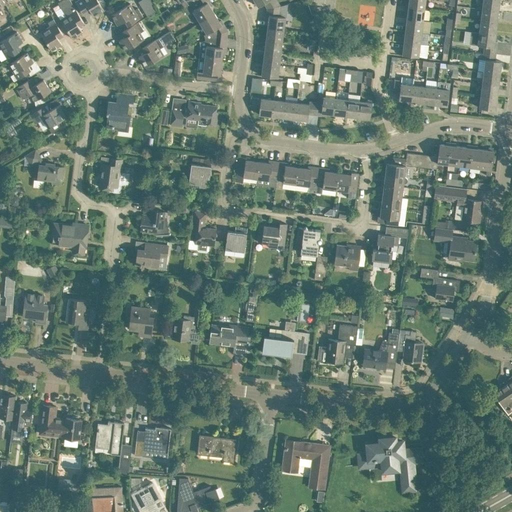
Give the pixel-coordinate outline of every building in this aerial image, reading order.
[(84,23),(76,10),(70,0),(60,0),(58,2),(66,16),(61,19),(72,38),(83,32),(79,26),(84,23)] [(98,0),(78,0),(76,2),(84,15),(91,11),(94,16),(104,10),(103,8),(104,7),(105,7),(105,4),(105,2),(104,1),(102,0),(98,0)] [(200,22),(214,13),(208,2),(210,1),(209,0),(197,0),(185,8),(188,14),(193,11),(200,22)] [(267,8),(281,6),(277,0),(254,0),(259,7),(264,3),(267,8)] [(425,8),(426,0),(409,0),(408,6),(425,8)] [(498,11),(499,0),(484,0),(484,9),(498,11)] [(126,27),(135,22),(143,16),(138,8),(135,10),(131,3),(111,15),(118,25),(123,22),(126,27)] [(152,3),(143,9),(147,16),(149,15),(157,10),(152,3)] [(268,27),(284,29),(286,17),(280,16),(281,6),(267,8),(266,15),(269,15),(268,27)] [(423,20),(425,8),(408,6),(407,18),(423,20)] [(497,22),(498,11),(484,9),(482,21),(497,22)] [(205,41),(227,36),(228,31),(223,23),(221,25),(214,13),(200,22),(207,33),(204,35),(205,41)] [(168,26),(173,23),(170,17),(169,18),(164,20),(168,26)] [(422,32),(423,20),(407,18),(405,30),(422,32)] [(64,36),(59,27),(54,19),(48,22),(50,26),(40,32),(52,51),(62,44),(59,39),(64,36)] [(126,51),(134,45),(145,39),(141,32),(144,30),(139,21),(122,32),(125,37),(119,40),(126,51)] [(495,34),(497,22),(482,21),(481,32),(495,34)] [(283,41),(284,29),(268,27),(266,39),(283,41)] [(421,44),(422,32),(405,30),(404,42),(421,44)] [(0,45),(8,58),(12,55),(21,50),(17,45),(23,42),(17,31),(0,41),(0,45)] [(472,31),(470,45),(479,46),(485,46),(484,53),(496,55),(497,47),(494,46),(494,41),(495,34),(481,32),(472,31)] [(205,59),(222,62),(223,48),(226,48),(227,36),(205,41),(206,46),(205,59)] [(164,46),(158,38),(142,48),(145,53),(139,56),(145,67),(164,55),(160,49),(164,46)] [(281,53),(283,41),(266,39),(265,51),(281,53)] [(419,57),(421,44),(404,42),(402,55),(419,57)] [(177,46),(177,53),(189,50),(188,44),(177,46)] [(280,65),(281,53),(265,51),(263,63),(280,65)] [(14,81),(22,76),(31,71),(28,66),(33,62),(27,52),(9,63),(15,73),(11,76),(14,81)] [(495,60),(496,55),(484,53),(483,60),(485,60),(484,71),(500,73),(501,61),(495,60)] [(220,74),(222,62),(205,59),(203,72),(197,72),(196,78),(222,81),(222,74),(220,74)] [(278,77),(280,65),(263,63),(262,75),(278,77)] [(498,85),(500,73),(484,71),(482,83),(498,85)] [(35,101),(42,96),(51,91),(43,79),(33,85),(29,79),(16,87),(23,99),(31,94),(35,101)] [(407,81),(404,81),(395,80),(393,92),(399,93),(399,99),(411,101),(413,86),(407,85),(407,81)] [(497,97),(498,85),(482,83),(481,95),(497,97)] [(423,103),(425,87),(413,86),(411,101),(423,103)] [(435,104),(437,89),(425,87),(423,103),(435,104)] [(447,106),(449,96),(449,90),(437,89),(435,104),(447,106)] [(163,93),(155,93),(154,97),(153,98),(157,103),(158,102),(163,102),(163,93)] [(129,102),(133,103),(134,95),(121,94),(120,103),(116,102),(116,104),(112,103),(112,102),(108,101),(107,114),(108,114),(106,127),(120,128),(120,126),(130,127),(131,115),(127,115),(129,102)] [(495,110),(497,97),(481,95),(479,108),(495,110)] [(336,98),(331,97),(324,97),(324,103),(317,102),(315,115),(322,115),(322,113),(334,114),(336,98)] [(273,100),(271,99),(261,98),(259,114),(271,116),(273,100)] [(348,100),(344,99),(336,98),(334,114),(346,116),(348,100)] [(271,116),(283,117),(285,101),(273,100),(271,116)] [(360,101),(358,101),(348,100),(346,116),(358,117),(360,101)] [(206,123),(216,124),(218,112),(216,112),(217,106),(195,103),(195,102),(189,101),(187,112),(184,112),(184,111),(172,109),(170,125),(182,127),(183,116),(186,117),(186,118),(198,119),(199,117),(206,118),(206,123)] [(296,103),(288,102),(285,101),(283,117),(294,119),(296,103)] [(372,103),(362,101),(360,101),(358,117),(370,119),(372,103)] [(317,102),(316,102),(310,102),(310,104),(296,103),(294,119),(308,120),(308,114),(315,115),(317,102)] [(451,103),(450,111),(457,112),(458,104),(451,103)] [(60,121),(66,117),(59,104),(48,111),(45,105),(30,114),(36,123),(43,118),(52,132),(63,126),(60,121)] [(11,124),(5,128),(9,135),(15,131),(11,124)] [(448,164),(450,145),(439,144),(438,156),(432,155),(430,168),(436,169),(437,163),(448,164)] [(458,165),(461,146),(450,145),(448,164),(458,165)] [(469,167),(471,148),(461,146),(458,165),(469,167)] [(480,168),(482,149),(471,148),(469,167),(480,168)] [(52,181),(52,183),(59,184),(60,177),(62,178),(64,167),(55,166),(55,163),(43,162),(36,149),(25,156),(30,164),(31,166),(38,162),(39,164),(37,179),(52,181)] [(487,169),(486,175),(491,175),(494,150),(482,149),(480,168),(487,169)] [(412,166),(413,153),(407,152),(406,159),(405,159),(404,165),(411,166),(412,166)] [(260,161),(259,161),(246,160),(246,157),(239,156),(236,181),(243,182),(244,176),(258,178),(260,161)] [(121,173),(123,160),(110,158),(109,164),(102,163),(101,170),(104,171),(104,174),(99,173),(99,178),(100,178),(99,187),(108,188),(109,186),(117,187),(119,173),(121,173)] [(404,165),(405,159),(396,158),(392,161),(392,163),(387,163),(385,174),(404,176),(405,169),(411,170),(411,166),(404,165)] [(280,162),(279,162),(272,161),(272,163),(260,161),(258,178),(269,179),(269,186),(277,187),(280,162)] [(299,167),(286,165),(286,163),(280,162),(277,187),(283,188),(283,182),(297,184),(299,167)] [(211,166),(201,164),(192,163),(190,186),(208,188),(211,166)] [(319,167),(312,166),(311,169),(299,167),(297,184),(309,185),(308,191),(316,193),(319,167)] [(339,173),(338,173),(325,171),(326,168),(319,167),(316,193),(322,193),(323,187),(337,189),(339,173)] [(349,191),(348,197),(355,198),(358,173),(351,172),(351,174),(339,173),(337,189),(349,191)] [(405,177),(404,176),(385,174),(384,185),(403,187),(403,183),(404,183),(406,183),(406,182),(407,181),(407,180),(407,179),(407,178),(406,177),(405,177)] [(143,185),(141,195),(149,196),(150,186),(143,185)] [(401,198),(403,187),(384,185),(383,195),(401,198)] [(434,198),(455,201),(457,187),(435,185),(434,198)] [(400,208),(401,198),(383,195),(381,206),(400,208)] [(18,196),(13,196),(10,200),(12,205),(17,206),(20,201),(18,196)] [(482,201),(466,198),(457,197),(455,218),(479,222),(482,201)] [(168,206),(167,212),(183,214),(184,208),(168,206)] [(398,225),(400,208),(381,206),(380,217),(386,218),(386,223),(398,225)] [(165,211),(158,210),(148,209),(147,217),(142,216),(140,230),(158,233),(159,228),(163,228),(165,211)] [(204,227),(205,220),(206,213),(196,212),(193,234),(197,235),(196,243),(197,243),(197,249),(198,251),(206,252),(209,250),(209,245),(214,246),(216,229),(204,227)] [(0,226),(14,227),(15,217),(0,216),(0,226)] [(73,251),(74,252),(84,253),(85,247),(86,247),(88,225),(73,223),(73,225),(54,223),(53,235),(60,236),(59,244),(74,246),(73,251)] [(284,245),(286,233),(287,223),(280,223),(279,227),(260,225),(258,242),(269,243),(268,247),(278,248),(278,245),(284,245)] [(244,252),(246,237),(248,227),(236,226),(235,231),(228,230),(225,250),(226,250),(225,253),(243,255),(244,252)] [(320,238),(321,230),(308,228),(306,226),(304,228),(298,227),(297,240),(302,241),(300,253),(317,255),(319,243),(320,243),(321,242),(322,242),(322,241),(322,240),(322,239),(321,239),(321,238),(320,238)] [(467,237),(459,236),(459,239),(451,238),(453,229),(435,227),(434,240),(450,242),(448,257),(474,260),(477,241),(467,240),(467,237)] [(407,238),(408,229),(398,228),(397,236),(378,234),(377,243),(379,243),(378,249),(373,248),(372,259),(373,259),(373,260),(393,263),(394,253),(397,254),(399,237),(407,238)] [(169,245),(155,244),(145,242),(145,249),(138,248),(136,265),(159,267),(160,256),(168,257),(169,245)] [(357,270),(359,256),(360,247),(352,246),(352,248),(337,246),(336,256),(335,263),(350,265),(350,269),(357,270)] [(328,258),(317,257),(315,272),(325,274),(328,258)] [(12,306),(13,296),(13,293),(14,277),(6,276),(5,292),(6,292),(5,305),(7,305),(12,306)] [(460,280),(450,279),(433,277),(432,290),(436,291),(435,298),(453,300),(454,287),(459,287),(460,280)] [(45,323),(46,313),(47,304),(43,303),(44,295),(26,293),(24,306),(23,315),(33,317),(33,316),(37,316),(36,322),(45,323)] [(253,322),(257,296),(250,295),(249,297),(247,299),(246,301),(245,303),(244,306),(245,309),(244,309),(242,320),(253,322)] [(417,306),(418,299),(402,297),(401,304),(417,306)] [(86,309),(87,301),(69,298),(66,321),(79,322),(79,327),(88,328),(90,309),(86,309)] [(201,325),(202,315),(203,304),(197,304),(195,317),(190,316),(189,320),(176,318),(174,336),(178,337),(178,339),(187,340),(189,327),(195,328),(195,324),(201,325)] [(150,308),(142,307),(132,306),(129,329),(143,330),(142,335),(151,336),(153,317),(149,317),(150,308)] [(439,315),(452,317),(454,309),(440,307),(439,315)] [(355,345),(357,333),(358,326),(340,323),(338,339),(328,338),(327,346),(319,345),(318,359),(326,360),(332,361),(343,362),(344,357),(345,347),(344,347),(344,343),(355,345)] [(248,335),(249,328),(229,325),(228,327),(212,325),(210,342),(234,345),(233,353),(246,355),(246,353),(250,353),(252,336),(248,335)] [(308,344),(310,331),(284,327),(283,335),(265,333),(262,352),(292,356),(293,342),(308,344)] [(396,361),(398,346),(400,329),(393,328),(392,332),(389,332),(388,340),(383,340),(378,351),(365,349),(363,365),(385,368),(386,360),(396,361)] [(416,331),(401,329),(400,329),(398,346),(405,347),(403,360),(412,361),(413,361),(421,362),(423,342),(415,341),(416,331)] [(511,379),(506,383),(507,384),(502,387),(501,387),(493,392),(506,411),(509,409),(510,410),(511,408),(511,379)] [(16,395),(15,395),(2,394),(0,411),(0,417),(13,419),(15,401),(16,401),(16,395)] [(27,403),(16,401),(15,401),(13,419),(11,432),(11,434),(23,435),(24,427),(26,425),(30,426),(32,409),(26,408),(27,403)] [(63,438),(79,440),(81,419),(79,419),(78,417),(73,416),(71,418),(66,417),(66,419),(55,418),(56,406),(43,404),(40,434),(63,437),(63,438)] [(111,453),(120,454),(124,423),(108,421),(108,424),(98,423),(95,447),(111,449),(111,453)] [(135,455),(168,459),(172,428),(161,427),(160,429),(146,428),(145,431),(138,430),(135,455)] [(223,454),(223,459),(232,461),(235,439),(222,438),(222,440),(218,439),(218,437),(211,436),(212,436),(201,435),(199,453),(209,454),(209,452),(223,454)] [(400,441),(396,441),(395,437),(393,437),(393,439),(392,439),(392,438),(390,438),(390,439),(387,440),(386,440),(386,439),(385,439),(383,439),(383,440),(382,440),(382,438),(380,438),(380,442),(367,444),(368,452),(359,453),(359,456),(358,456),(359,465),(360,465),(360,468),(363,467),(370,467),(383,465),(383,467),(385,467),(386,472),(387,472),(387,474),(395,473),(395,472),(396,471),(395,466),(396,466),(398,466),(398,464),(400,464),(401,465),(403,491),(424,489),(424,491),(425,491),(424,474),(423,474),(422,474),(422,476),(415,477),(415,473),(414,462),(421,462),(422,462),(422,461),(423,461),(423,459),(421,459),(420,449),(422,449),(422,448),(421,448),(421,447),(420,447),(412,448),(404,449),(403,440),(400,441)] [(315,443),(315,445),(301,443),(301,441),(286,439),(285,447),(285,446),(285,448),(285,449),(283,462),(297,464),(312,466),(309,486),(323,488),(330,445),(315,443)] [(129,466),(130,458),(120,457),(118,474),(128,475),(128,472),(132,472),(133,466),(129,466)] [(59,496),(76,498),(77,491),(78,491),(80,480),(58,477),(57,488),(59,489),(59,496)] [(193,491),(188,478),(179,477),(176,511),(182,511),(183,511),(182,511),(185,511),(192,510),(193,511),(197,510),(197,508),(217,500),(216,499),(219,498),(215,487),(212,489),(210,485),(193,491)] [(134,491),(130,493),(139,511),(159,511),(155,502),(161,498),(156,489),(153,483),(152,481),(141,487),(140,484),(133,488),(134,491)] [(123,504),(123,494),(122,485),(92,487),(93,495),(92,495),(93,511),(106,511),(115,511),(115,504),(120,504),(120,505),(123,504)]
